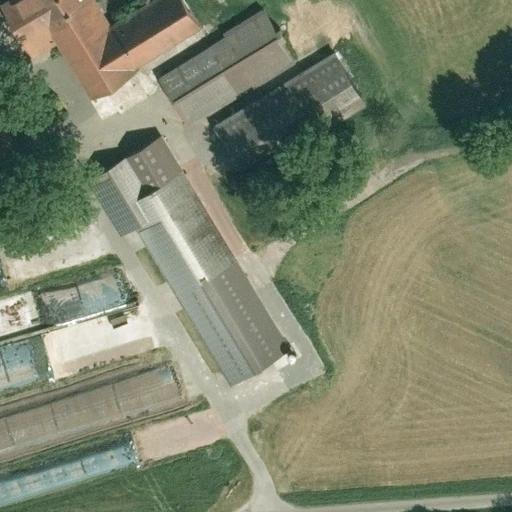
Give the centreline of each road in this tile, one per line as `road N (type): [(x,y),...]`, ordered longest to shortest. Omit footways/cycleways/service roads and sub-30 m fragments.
road 1 (unknown): [(54,141),(243,445),(269,511)]
road 2 (unclassified): [(271,511),(511,495)]
